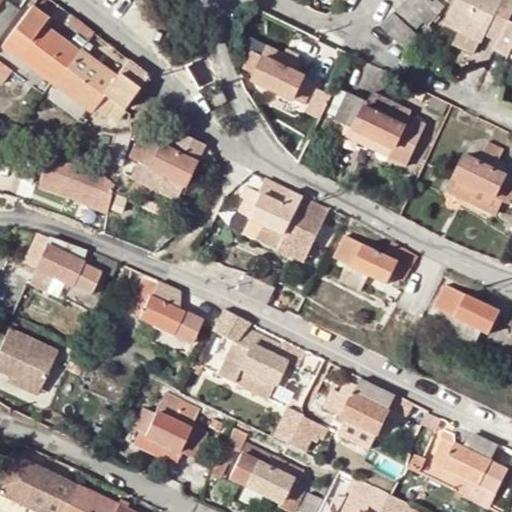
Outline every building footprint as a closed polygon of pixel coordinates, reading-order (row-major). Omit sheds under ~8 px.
[(0,0),(0,15),(8,21),(18,8),(6,0),(0,0)] [(427,21),(438,10),(427,0),(406,0),(406,1),(427,21)] [(478,52),(485,37),(496,14),(502,0),(456,0),(445,24),(463,32),(458,43),(478,52)] [(418,32),(427,21),(406,1),(396,11),(418,32)] [(33,3),(15,27),(67,66),(78,51),(43,25),(50,16),(33,3)] [(414,38),(418,32),(396,11),(383,25),(405,45),(409,42),(414,38)] [(498,43),(509,20),(496,14),(485,37),(498,43)] [(0,31),(8,21),(0,15),(0,31)] [(83,44),(90,35),(68,18),(61,28),(83,44)] [(511,51),(511,21),(509,20),(498,43),(496,49),(510,55),(511,51)] [(17,56),(33,67),(52,82),(54,84),(67,66),(15,27),(4,41),(20,53),(17,56)] [(276,62),(252,50),(244,66),(256,72),(252,78),(304,103),(315,81),(291,69),(296,58),(281,51),(276,62)] [(136,59),(131,55),(113,78),(78,51),(67,66),(122,107),(137,88),(148,73),(150,69),(136,59)] [(11,70),(0,61),(0,81),(1,82),(11,70)] [(57,85),(85,107),(91,110),(94,107),(103,114),(106,109),(118,118),(125,109),(122,107),(67,66),(54,84),(57,85)] [(52,82),(33,67),(24,78),(43,93),(52,82)] [(304,103),(252,78),(246,91),(247,93),(296,117),(304,103)] [(77,119),(85,107),(57,85),(49,97),(77,119)] [(209,93),(214,105),(226,100),(221,88),(209,93)] [(317,114),(328,94),(318,88),(307,108),(317,114)] [(404,170),(424,125),(406,116),(408,113),(376,97),(373,103),(348,91),(335,117),(355,127),(392,145),(385,159),(384,160),(404,170)] [(392,145),(355,127),(335,117),(331,126),(322,122),(314,137),(333,146),(337,135),(385,159),(392,145)] [(179,186),(191,162),(193,164),(203,147),(163,127),(154,144),(136,135),(125,159),(133,163),(179,186)] [(511,176),(492,167),(501,148),(487,141),(478,160),(466,156),(449,191),(467,199),(474,186),(508,203),(511,194),(511,176)] [(89,164),(39,163),(38,190),(70,199),(105,215),(109,204),(115,189),(89,164)] [(172,202),(179,186),(133,163),(125,179),(172,202)] [(326,210),(311,202),(268,181),(261,195),(243,187),(239,196),(243,198),(237,211),(252,219),(283,234),(279,243),(306,255),(326,210)] [(171,226),(109,204),(105,215),(98,235),(149,253),(171,226)] [(279,243),(283,234),(252,219),(244,235),(276,249),(279,243)] [(39,233),(25,262),(36,267),(53,276),(89,293),(99,270),(80,261),(85,250),(51,237),(42,233),(39,233)] [(332,257),(347,264),(368,275),(392,286),(396,278),(404,281),(417,256),(391,241),(384,254),(342,235),(332,257)] [(276,249),(303,262),(306,255),(279,243),(276,249)] [(85,250),(80,261),(99,270),(111,275),(117,262),(87,248),(85,250)] [(45,291),(53,276),(36,267),(29,283),(45,291)] [(158,281),(145,275),(128,310),(144,318),(158,281)] [(245,275),(238,290),(267,304),(274,288),(245,275)] [(181,290),(160,280),(143,322),(190,345),(203,318),(180,307),(181,290)] [(511,313),(511,303),(491,292),(486,305),(444,285),(433,308),(481,331),(498,338),(505,324),(511,327),(511,313)] [(246,328),(250,323),(222,310),(210,332),(232,343),(235,344),(228,359),(224,357),(217,374),(233,382),(239,370),(274,387),(286,361),(296,366),(298,367),(304,353),(281,342),(280,345),(276,354),(240,336),(246,328)] [(280,345),(246,328),(240,336),(276,354),(280,345)] [(35,399),(55,354),(6,331),(0,343),(0,375),(6,378),(21,385),(19,391),(35,399)] [(235,344),(232,343),(224,357),(228,359),(235,344)] [(315,375),(298,367),(296,366),(291,375),(311,385),(315,375)] [(233,382),(268,399),(274,387),(239,370),(233,382)] [(418,427),(422,421),(426,413),(427,410),(360,377),(355,386),(343,380),(338,392),(332,389),(322,407),(337,415),(375,433),(377,434),(386,412),(418,427)] [(19,391),(21,385),(6,378),(3,384),(19,391)] [(167,417),(177,398),(164,392),(155,411),(167,417)] [(143,436),(180,454),(194,461),(206,435),(190,428),(198,409),(177,398),(167,417),(155,411),(154,413),(142,408),(132,428),(143,433),(143,436)] [(271,436),(291,444),(304,416),(285,407),(271,436)] [(439,419),(426,413),(422,421),(436,427),(439,419)] [(369,446),(375,433),(337,415),(331,428),(337,431),(369,446)] [(304,416),(291,444),(305,451),(311,439),(318,423),(304,416)] [(220,435),(223,427),(212,422),(208,430),(220,435)] [(327,427),(318,423),(311,439),(320,442),(324,434),(329,437),(332,434),(335,434),(337,431),(331,428),(330,429),(327,427)] [(490,460),(497,444),(472,432),(465,447),(444,436),(432,459),(444,465),(443,467),(459,475),(457,479),(469,485),(464,496),(487,507),(507,468),(490,460)] [(244,436),(234,433),(229,447),(239,451),(244,436)] [(175,465),(180,454),(143,436),(140,435),(134,445),(175,465)] [(241,454),(240,454),(228,478),(282,503),(279,508),(288,511),(293,511),(305,487),(298,483),(303,472),(246,444),(241,454)] [(230,454),(222,450),(210,476),(218,479),(230,454)] [(63,511),(77,484),(12,451),(0,472),(0,491),(40,511),(63,511)] [(380,464),(403,475),(407,466),(384,455),(380,464)] [(424,459),(415,455),(409,468),(418,472),(424,459)] [(401,511),(405,503),(391,496),(356,479),(341,511),(401,511)] [(135,511),(78,484),(64,511),(135,511)] [(299,511),(315,511),(321,502),(307,494),(299,511)] [(424,511),(405,503),(401,511),(424,511)]
